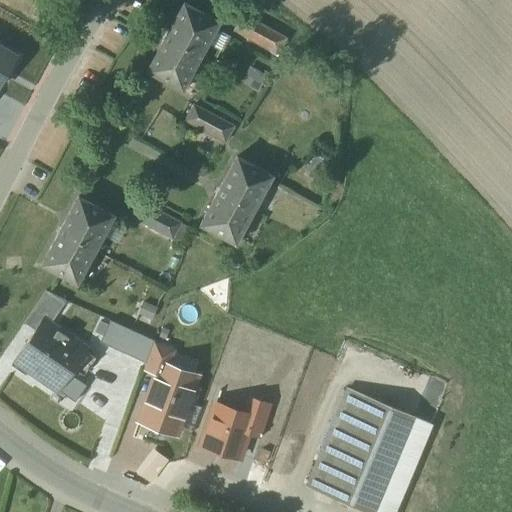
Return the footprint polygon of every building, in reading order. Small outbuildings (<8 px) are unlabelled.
[(223,22),(187,3),(149,73),(186,92),(223,22)] [(286,41),(244,17),(236,32),(278,56),(286,41)] [(0,82),(15,56),(0,47),(0,82)] [(228,144),(235,127),(195,108),(185,122),(228,144)] [(275,175),(238,159),(201,226),(237,243),(275,175)] [(115,216),(79,197),(41,265),(78,284),(115,216)] [(182,224),(143,203),(134,218),(173,239),(182,224)] [(25,323),(36,331),(43,322),(50,327),(51,325),(67,301),(47,291),(25,323)] [(123,368),(136,348),(80,310),(67,330),(123,368)] [(88,351),(51,325),(50,327),(43,322),(36,331),(16,361),(32,372),(33,369),(61,388),(59,391),(60,391),(76,369),(71,365),(82,349),(87,352),(88,351)] [(156,374),(160,363),(167,366),(173,349),(153,342),(143,369),(156,374)] [(167,366),(160,363),(156,374),(139,421),(176,435),(197,377),(167,366)] [(394,511),(431,425),(348,389),(307,487),(366,511),(394,511)] [(250,398),(244,414),(252,417),(247,433),(261,438),(271,405),(250,398)] [(244,414),(215,405),(202,445),(239,458),(247,433),(252,417),(244,414)]
